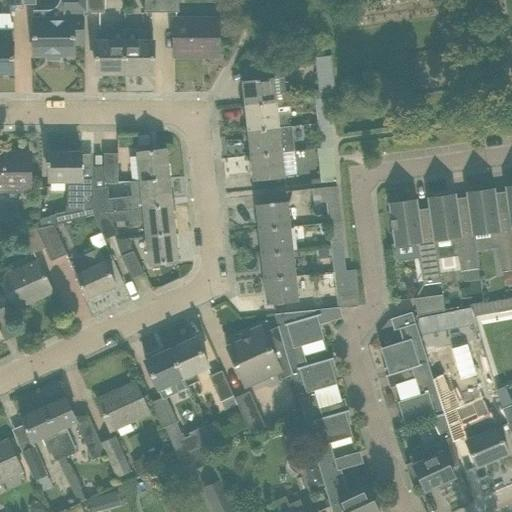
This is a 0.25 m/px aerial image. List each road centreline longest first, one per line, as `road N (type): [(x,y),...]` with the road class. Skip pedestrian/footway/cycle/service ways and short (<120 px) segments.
road 1 (residential): [(0,379),(195,291),(211,271),(195,128),(185,117),(0,112)]
road 2 (residential): [(511,153),(376,171),(359,192),(375,301),(349,342),(406,511)]
